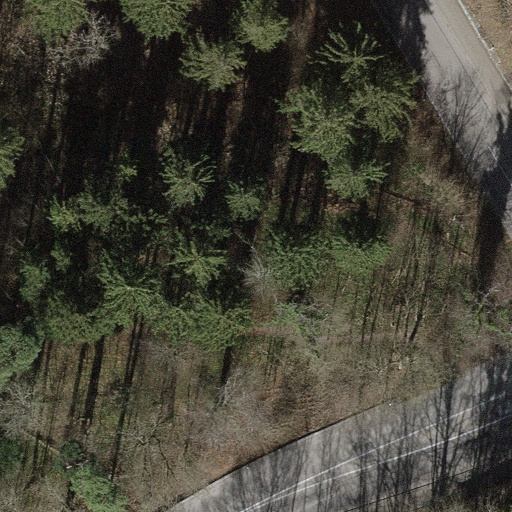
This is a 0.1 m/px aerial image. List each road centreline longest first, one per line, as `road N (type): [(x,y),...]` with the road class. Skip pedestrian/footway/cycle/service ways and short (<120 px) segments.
road 1 (tertiary): [(248,511),(511,403)]
road 2 (tertiary): [(404,0),(511,182)]
